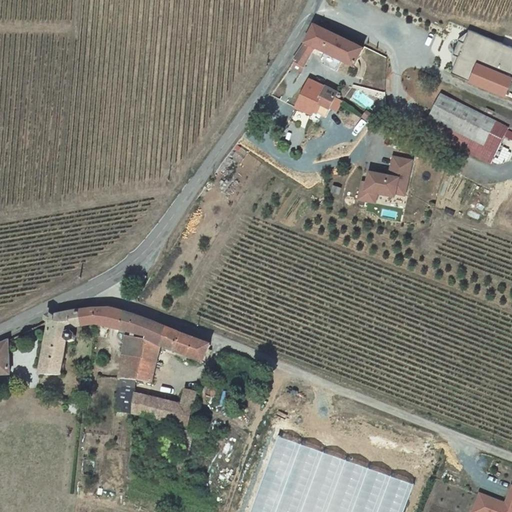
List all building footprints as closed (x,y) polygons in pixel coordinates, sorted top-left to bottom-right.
[(305,43),(293,60),(302,66),(313,46),(354,66),(362,48),(314,24),(305,43)] [(458,56),(452,72),(506,94),(511,78),(511,46),(469,29),(464,42),(459,40),(453,54),(458,56)] [(309,79),(296,107),(313,115),(314,111),(326,117),(330,108),(336,97),(338,93),(309,79)] [(510,128),(441,94),(430,118),(452,129),(446,141),(492,164),(510,128)] [(336,97),(330,108),(336,111),(342,100),(336,97)] [(366,111),(361,117),(372,125),(377,119),(366,111)] [(412,162),(394,158),(390,178),(384,177),(377,175),(370,174),(368,184),(363,183),(360,200),(373,203),(375,194),(377,194),(378,190),(397,194),(405,196),(412,162)] [(99,309),(91,311),(90,327),(102,325),(132,331),(122,373),(140,378),(149,340),(162,343),(167,326),(153,321),(99,309)] [(44,318),(42,326),(47,329),(42,371),(64,373),(70,343),(75,346),(82,344),(83,336),(77,331),(71,333),(72,329),(90,327),(91,311),(59,317),(53,315),(48,314),(44,318)] [(212,342),(167,326),(162,343),(149,340),(140,378),(154,382),(164,345),(207,361),(212,342)] [(115,408),(184,424),(191,426),(200,391),(185,387),(181,405),(137,394),(140,378),(122,373),(115,408)] [(220,391),(215,389),(215,387),(211,385),(207,400),(212,401),(213,398),(219,399),(220,391)] [(267,439),(281,444),(289,425),(275,419),(267,439)] [(511,511),(511,486),(506,503),(480,493),(473,511),(511,511)]
